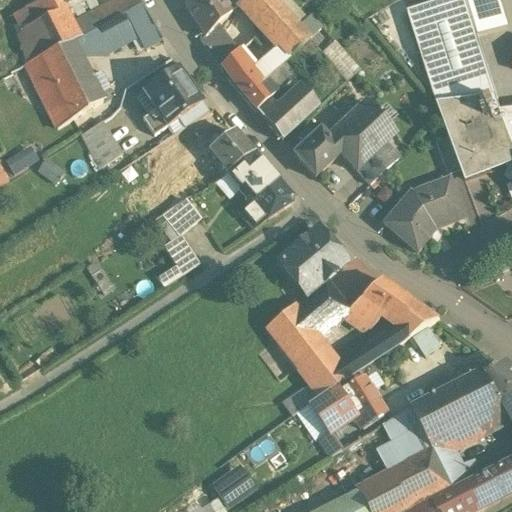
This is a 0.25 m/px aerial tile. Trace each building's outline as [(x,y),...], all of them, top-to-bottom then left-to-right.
[(51,0),(41,0),(11,14),(27,49),(19,51),(27,66),(59,50),(51,34),(65,27),(52,1),(51,0)] [(136,0),(114,0),(96,11),(105,26),(141,6),(136,0)] [(194,0),(183,7),(203,39),(204,40),(217,28),(230,15),(222,3),(226,0),(194,0)] [(274,4),(270,0),(244,0),(238,7),(262,33),(283,14),(274,4)] [(292,12),(281,0),(278,0),(274,4),(283,14),(286,17),(292,12)] [(465,0),(452,0),(406,15),(436,108),(494,101),(495,103),(497,102),(477,39),(465,0)] [(506,30),(496,0),(465,0),(477,39),(506,30)] [(105,26),(90,34),(100,54),(115,47),(116,49),(155,29),(141,6),(105,26)] [(65,27),(51,34),(59,50),(71,44),(90,34),(105,26),(96,11),(65,27)] [(286,17),(283,14),(262,33),(279,51),(288,61),(289,61),(289,60),(309,42),(308,42),(297,29),(286,17)] [(320,31),(309,19),(297,29),(308,42),(320,31)] [(217,28),(204,40),(203,39),(199,42),(220,70),(237,54),(217,28)] [(90,34),(71,44),(78,58),(100,54),(90,34)] [(309,42),(289,60),(289,61),(297,70),(318,52),(309,42)] [(27,66),(24,68),(47,111),(80,95),(76,89),(81,87),(75,76),(84,70),(78,58),(71,44),(59,50),(27,66)] [(358,73),(333,45),(321,56),(347,84),(358,73)] [(27,66),(19,51),(10,55),(17,70),(24,68),(27,66)] [(254,73),(237,54),(220,70),(234,88),(254,112),(267,101),(256,89),(266,80),(288,61),(279,51),(254,73)] [(101,73),(89,79),(84,70),(75,76),(81,87),(76,89),(80,95),(47,111),(57,130),(102,104),(97,95),(109,89),(101,73)] [(177,71),(142,94),(154,112),(142,121),(154,137),(178,121),(201,105),(177,71)] [(277,92),(266,80),(256,89),(267,101),(277,92)] [(276,112),(264,122),(281,142),(325,103),(308,85),(300,92),(299,91),(276,112)] [(267,101),(254,112),(264,122),(276,112),(267,101)] [(511,114),(499,116),(495,103),(494,101),(436,108),(448,141),(460,174),(463,181),(503,167),(511,163),(511,114)] [(201,105),(178,121),(184,130),(208,115),(201,105)] [(369,107),(330,143),(340,155),(341,155),(340,155),(355,173),(395,136),(369,107)] [(122,156),(101,124),(80,137),(98,171),(122,156)] [(320,131),(293,156),(314,179),(315,178),(326,168),(340,155),(330,143),(320,131)] [(233,133),(207,152),(220,168),(215,172),(208,171),(198,179),(206,190),(225,176),(252,156),(233,133)] [(395,136),(355,173),(368,187),(408,150),(395,136)] [(448,141),(435,146),(446,178),(460,174),(448,141)] [(21,176),(44,159),(35,147),(12,163),(21,176)] [(252,156),(225,176),(239,192),(241,189),(254,204),(276,183),(252,156)] [(51,162),(43,172),(59,184),(67,173),(51,162)] [(511,163),(503,167),(504,169),(506,172),(503,177),(505,182),(510,184),(511,189),(511,163)] [(331,174),(326,168),(315,178),(321,184),(331,174)] [(142,230),(173,209),(167,200),(151,177),(120,198),(142,230)] [(198,179),(188,186),(188,185),(167,200),(173,209),(184,201),(206,190),(198,179)] [(276,183),(254,204),(248,209),(246,207),(239,214),(252,231),(290,206),(291,192),(280,180),(276,183)] [(451,185),(410,200),(407,198),(383,226),(416,254),(436,231),(464,221),(451,185)] [(200,221),(184,201),(173,209),(189,230),(200,221)] [(189,230),(173,209),(161,217),(178,239),(189,230)] [(317,231),(278,264),(305,297),(323,282),(345,264),(317,231)] [(419,307),(382,281),(381,281),(348,311),(341,318),(358,330),(362,324),(369,331),(381,319),(399,332),(419,307)] [(348,311),(323,282),(305,297),(293,307),(317,338),(341,318),(348,311)] [(340,367),(326,349),(317,338),(293,307),(266,330),(298,372),(309,387),(340,367)] [(399,332),(381,343),(373,345),(340,367),(309,387),(306,389),(282,405),(291,418),(331,391),(439,321),(419,307),(399,332)] [(511,373),(503,366),(484,378),(481,373),(480,373),(468,379),(473,389),(471,393),(487,424),(505,414),(511,426),(511,373)] [(448,373),(427,384),(433,397),(454,386),(448,373)] [(387,415),(363,378),(339,394),(357,422),(363,430),(387,415)] [(433,397),(410,409),(380,427),(391,448),(376,456),(386,476),(433,452),(428,441),(450,430),(455,440),(487,424),(471,393),(473,389),(468,379),(454,386),(433,397)] [(336,390),(308,409),(325,436),(329,441),(333,438),(353,425),(357,422),(339,394),(336,390)] [(386,476),(385,476),(354,492),(356,496),(363,511),(410,511),(430,503),(469,482),(462,467),(455,440),(450,430),(428,441),(433,452),(386,476)] [(328,461),(342,452),(333,438),(329,441),(325,436),(316,442),(328,461)] [(469,482),(430,503),(435,511),(470,511),(511,488),(511,460),(496,469),(479,477),(469,482)] [(491,460),(475,468),(479,477),(496,469),(491,460)] [(472,462),(462,467),(469,482),(479,477),(475,468),(472,462)] [(213,487),(228,510),(253,493),(238,470),(213,487)] [(363,511),(356,496),(323,511),(363,511)] [(435,511),(430,503),(410,511),(435,511)]
